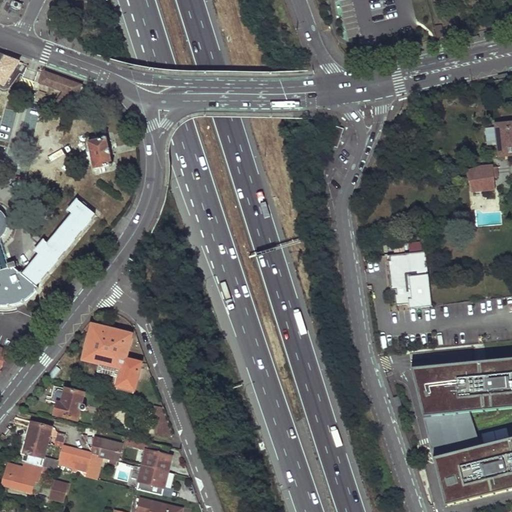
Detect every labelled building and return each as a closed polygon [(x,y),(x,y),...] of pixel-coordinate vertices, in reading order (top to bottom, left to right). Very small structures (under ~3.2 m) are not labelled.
[(432,26),(434,39),(444,37),(441,25),(432,26)] [(4,56),(0,62),(0,84),(4,87),(20,62),(4,56)] [(43,71),(39,84),(63,92),(56,103),(67,110),(83,85),(43,71)] [(511,123),(494,125),(497,156),(511,154),(511,123)] [(335,127),(329,145),(337,148),(343,130),(335,127)] [(88,143),(94,170),(112,166),(110,156),(110,155),(109,149),(108,149),(106,139),(88,143)] [(478,167),(463,172),(469,193),(493,191),(492,178),(496,177),(496,166),(478,167)] [(4,234),(5,231),(6,229),(7,227),(7,224),(7,222),(6,219),(5,217),(4,215),(2,213),(0,212),(0,211),(0,262),(3,272),(0,272),(0,307),(1,307),(3,307),(7,307),(9,307),(12,307),(15,306),(18,305),(20,304),(22,303),(25,302),(27,301),(29,299),(30,298),(32,297),(33,295),(35,293),(37,291),(39,289),(34,284),(39,278),(41,280),(48,272),(46,270),(56,258),(58,260),(65,252),(62,250),(73,238),(75,239),(82,231),(79,229),(89,217),(92,219),(95,215),(77,200),(68,211),(73,214),(48,244),(44,240),(35,251),(39,255),(22,275),(14,268),(16,267),(14,262),(13,263),(11,258),(7,259),(8,264),(7,265),(0,243),(0,238),(1,237),(3,236),(4,234)] [(423,250),(387,255),(387,260),(385,260),(389,291),(394,290),(394,295),(393,295),(394,306),(406,304),(407,309),(430,306),(423,250)] [(120,363),(121,358),(126,360),(127,358),(130,345),(125,344),(127,334),(97,326),(94,336),(89,335),(85,351),(116,358),(115,362),(120,363)] [(0,369),(8,353),(0,348),(0,369)] [(120,374),(138,378),(142,362),(127,358),(126,360),(121,358),(120,363),(115,362),(116,358),(85,351),(83,360),(121,370),(120,374)] [(511,360),(414,370),(427,415),(511,407),(511,360)] [(134,392),(138,378),(120,374),(117,387),(134,392)] [(77,421),(80,410),(82,411),(83,411),(84,410),(85,410),(86,409),(86,408),(86,407),(85,406),(84,406),(84,405),(81,405),(84,394),(54,386),(50,401),(57,403),(54,415),(77,421)] [(166,417),(163,409),(154,406),(155,414),(166,417)] [(166,417),(155,414),(158,435),(168,438),(173,436),(170,428),(166,417)] [(57,470),(58,464),(59,462),(44,459),(52,428),(32,422),(21,461),(24,462),(47,467),(57,470)] [(94,438),(91,452),(93,455),(98,456),(98,457),(118,462),(118,461),(122,445),(94,438)] [(511,438),(433,457),(446,506),(511,489),(511,438)] [(148,443),(143,467),(168,472),(172,456),(168,456),(169,449),(148,443)] [(63,447),(59,462),(58,464),(72,468),(77,451),(63,447)] [(76,471),(77,469),(87,472),(92,455),(77,451),(72,468),(72,470),(76,471)] [(98,457),(98,456),(93,455),(92,455),(87,472),(86,477),(96,480),(100,463),(97,462),(98,457)] [(45,474),(47,467),(24,462),(23,468),(9,464),(2,485),(31,493),(34,482),(38,482),(40,473),(45,474)] [(143,467),(139,482),(150,485),(149,488),(163,491),(164,487),(168,472),(143,467)] [(132,472),(129,488),(143,492),(144,488),(140,487),(141,486),(136,484),(139,469),(134,468),(133,472),(132,472)] [(175,474),(168,472),(164,487),(171,488),(175,474)] [(68,485),(54,481),(51,492),(66,496),(68,485)] [(66,496),(51,492),(49,498),(64,502),(66,496)] [(140,499),(136,511),(182,511),(183,509),(140,499)]
